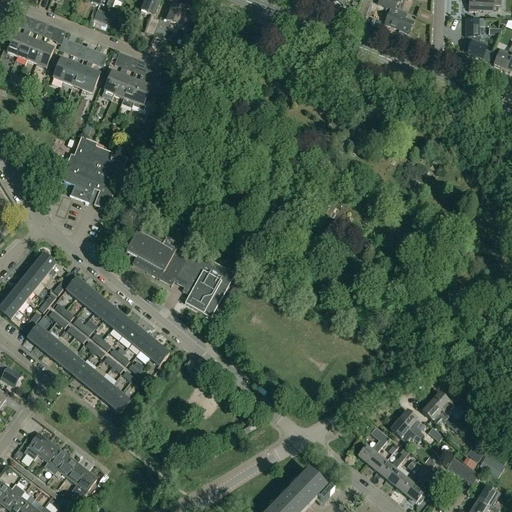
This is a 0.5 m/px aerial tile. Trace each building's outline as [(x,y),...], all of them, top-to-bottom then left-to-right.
[(109,0),(106,8),(112,10),(115,2),(122,5),(124,0),(109,0)] [(153,0),(145,0),(141,13),(151,17),(146,29),(148,30),(146,36),(153,39),(160,22),(154,20),(161,3),(153,0)] [(399,2),(399,1),(395,0),(380,0),(378,6),(394,13),(399,2)] [(501,8),(500,0),(487,0),(487,1),(469,0),(469,13),(477,14),(477,12),(493,13),(493,7),(501,8)] [(165,25),(160,22),(153,39),(160,41),(162,36),(165,37),(170,24),(185,30),(188,22),(183,20),(186,13),(172,8),(165,25)] [(111,17),(98,12),(94,21),(107,27),(111,17)] [(414,23),(406,20),(407,17),(408,16),(398,12),(396,17),(390,14),(385,26),(400,32),(409,36),(414,23)] [(35,22),(29,19),(27,26),(33,28),(35,22)] [(25,39),(27,33),(30,34),(33,28),(27,26),(22,38),(15,35),(7,55),(17,59),(25,39)] [(46,33),(52,35),(54,29),(49,27),(46,33)] [(480,28),(466,27),(466,39),(469,39),(469,44),(472,45),(467,56),(482,62),(487,50),(486,50),(487,47),(485,45),(480,43),(481,39),(479,38),(480,28)] [(56,45),(61,47),(66,34),(61,32),(56,45)] [(46,33),(44,39),(50,42),(52,35),(46,33)] [(27,63),(34,43),(25,39),(17,59),(27,63)] [(44,47),(34,43),(27,63),(36,67),(44,47)] [(73,51),(79,53),(81,47),(75,45),(73,51)] [(36,67),(46,71),(54,51),(44,47),(36,67)] [(73,51),(70,57),(76,60),(79,53),(73,51)] [(494,68),(505,73),(511,57),(511,56),(500,51),(494,68)] [(95,53),(92,59),(98,61),(100,55),(95,53)] [(130,66),(132,60),(126,58),(124,64),(130,66)] [(96,67),(98,61),(92,59),(90,65),(93,66),(96,67)] [(53,81),(63,85),(71,65),(61,61),(53,81)] [(124,64),(121,70),(125,71),(127,72),(130,66),(124,64)] [(63,85),(73,89),(80,69),(71,65),(63,85)] [(73,89),(82,92),(90,72),(80,69),(73,89)] [(104,93),(114,97),(122,78),(125,71),(121,70),(119,76),(112,74),(104,93)] [(138,84),(141,85),(144,86),(149,72),(144,70),(138,84)] [(153,82),(157,84),(157,83),(163,86),(168,73),(162,71),(162,72),(158,70),(153,82)] [(114,97),(124,101),(131,81),(124,79),(127,72),(125,71),(122,78),(114,97)] [(100,76),(90,72),(82,92),(92,96),(100,76)] [(131,81),(124,101),(121,107),(131,111),(133,105),(141,85),(138,84),(131,81)] [(141,85),(133,105),(131,111),(145,116),(150,103),(146,102),(151,89),(144,86),(141,85)] [(63,115),(71,118),(74,111),(66,107),(65,108),(63,114),(63,115)] [(96,186),(94,192),(99,194),(94,208),(107,214),(127,162),(83,144),(75,165),(72,163),(68,175),(96,186)] [(96,186),(68,175),(64,185),(74,189),(92,196),(94,192),(96,186)] [(70,199),(70,198),(69,199),(88,206),(92,196),(74,189),(70,199)] [(176,280),(186,285),(182,293),(189,297),(184,306),(210,320),(234,276),(201,258),(191,252),(165,238),(161,245),(138,232),(125,254),(135,260),(132,267),(171,288),(176,280)] [(43,257),(35,266),(53,280),(56,275),(52,272),(56,267),(43,257)] [(35,266),(28,275),(41,286),(48,277),(52,280),(53,280),(35,266)] [(28,275),(20,285),(33,295),(41,286),(28,275)] [(68,275),(61,284),(65,288),(73,278),(68,275)] [(75,301),(85,288),(76,280),(66,293),(75,301)] [(61,284),(53,293),(58,297),(65,288),(61,284)] [(25,304),(33,295),(20,285),(13,294),(25,304)] [(235,286),(231,293),(237,296),(240,289),(235,286)] [(84,308),(95,296),(85,288),(75,301),(84,308)] [(13,294),(5,303),(18,313),(25,304),(13,294)] [(51,296),(45,304),(49,308),(56,300),(51,296)] [(95,296),(84,308),(94,316),(104,303),(95,296)] [(5,303),(0,309),(0,314),(10,323),(18,313),(5,303)] [(104,303),(94,316),(103,323),(113,311),(104,303)] [(45,304),(38,312),(43,316),(49,308),(45,304)] [(66,312),(58,306),(54,310),(62,317),(66,312)] [(113,311),(103,323),(112,331),(123,318),(113,311)] [(62,317),(70,323),(73,318),(66,312),(62,317)] [(48,318),(56,324),(60,320),(52,313),(48,318)] [(34,326),(41,319),(36,315),(30,322),(34,326)] [(123,318),(112,331),(121,339),(132,326),(123,318)] [(67,326),(60,320),(56,324),(63,330),(67,326)] [(73,325),(80,332),(84,327),(76,321),(73,325)] [(30,322),(23,330),(28,334),(34,326),(30,322)] [(131,346),(141,334),(132,326),(121,339),(131,346)] [(92,334),(84,327),(80,332),(88,338),(92,334)] [(27,341),(36,348),(47,336),(37,328),(27,341)] [(78,335),(70,328),(66,333),(74,339),(78,335)] [(150,341),(141,334),(131,346),(140,354),(150,341)] [(86,341),(78,335),(74,339),(82,346),(86,341)] [(56,343),(47,336),(36,348),(46,356),(56,343)] [(103,342),(95,336),(91,341),(99,347),(103,342)] [(150,341),(140,354),(149,361),(160,349),(150,341)] [(99,347),(107,353),(110,349),(103,342),(99,347)] [(46,356),(55,364),(65,351),(56,343),(46,356)] [(97,350),(89,344),(85,348),(93,354),(97,350)] [(149,361),(159,369),(169,356),(160,349),(149,361)] [(97,350),(93,354),(101,361),(104,356),(97,350)] [(74,359),(65,351),(55,364),(64,371),(74,359)] [(121,357),(113,351),(110,356),(117,362),(121,357)] [(117,362),(125,368),(129,364),(121,357),(117,362)] [(135,359),(137,366),(144,365),(142,357),(135,359)] [(64,371),(73,379),(84,366),(74,359),(64,371)] [(115,365),(107,359),(104,363),(111,370),(115,365)] [(21,378),(0,365),(0,375),(4,378),(1,382),(14,390),(15,388),(16,389),(19,385),(17,384),(21,378)] [(119,376),(123,371),(115,365),(111,370),(110,371),(113,374),(115,372),(119,376)] [(93,374),(84,366),(73,379),(83,386),(93,374)] [(128,371),(136,377),(140,372),(132,366),(128,371)] [(147,379),(140,372),(136,377),(143,383),(147,379)] [(83,386),(92,394),(102,381),(93,374),(83,386)] [(133,380),(126,374),(122,378),(130,385),(133,380)] [(130,385),(137,391),(141,386),(133,380),(130,385)] [(101,401),(111,389),(102,381),(92,394),(101,401)] [(101,401),(110,409),(121,396),(111,389),(101,401)] [(439,395),(430,405),(453,424),(456,421),(451,416),(456,411),(439,395)] [(121,396),(110,409),(120,417),(130,404),(121,396)] [(449,428),(453,424),(430,405),(422,414),(436,426),(441,421),(449,428)] [(417,428),(420,424),(407,413),(399,423),(421,442),(424,438),(419,435),(421,432),(417,428)] [(418,445),(421,442),(399,423),(390,432),(406,445),(410,440),(413,442),(418,445)] [(256,430),(254,426),(244,432),(246,436),(256,430)] [(377,455),(389,441),(379,433),(375,430),(370,436),(379,444),(377,447),(373,451),(372,453),(368,450),(367,449),(358,459),(368,466),(368,467),(377,455)] [(428,435),(438,444),(442,439),(432,431),(428,435)] [(488,435),(484,441),(491,445),(495,440),(488,435)] [(24,455),(34,463),(38,458),(48,444),(39,436),(24,455)] [(48,444),(38,458),(47,465),(58,451),(48,444)] [(57,472),(68,458),(58,451),(47,465),(44,469),(54,477),(57,472)] [(22,455),(17,452),(14,457),(19,460),(22,455)] [(378,456),(377,455),(368,467),(377,474),(387,463),(382,459),(378,456)] [(386,465),(387,463),(377,474),(387,482),(396,471),(396,470),(405,459),(402,456),(397,462),(396,461),(392,467),(391,468),(386,465)] [(58,479),(61,475),(67,480),(78,466),(68,458),(57,472),(54,477),(58,479)] [(480,469),(498,480),(504,470),(486,458),(480,469)] [(447,470),(453,474),(459,464),(453,460),(447,470)] [(429,470),(431,472),(436,467),(429,461),(424,466),(429,470)] [(464,466),(474,472),(477,467),(467,461),(464,466)] [(453,474),(457,477),(464,467),(459,464),(453,474)] [(77,487),(87,473),(78,466),(67,480),(77,487)] [(457,477),(462,480),(469,470),(464,467),(457,477)] [(462,480),(467,483),(474,473),(469,470),(462,480)] [(397,471),(396,471),(387,482),(396,490),(404,480),(405,480),(406,478),(401,474),(400,476),(396,472),(397,471)] [(415,486),(406,498),(416,505),(416,504),(418,505),(420,505),(424,500),(424,497),(423,496),(424,495),(425,494),(420,490),(424,484),(423,483),(425,481),(432,486),(437,480),(427,472),(424,475),(420,480),(415,486)] [(77,487),(86,495),(97,481),(87,473),(77,487)] [(467,483),(473,487),(479,477),(474,473),(467,483)] [(301,511),(317,496),(324,503),(333,493),(330,490),(328,493),(308,474),(271,511),(301,511)] [(404,480),(396,490),(406,498),(415,486),(410,482),(409,483),(405,480),(404,480)] [(0,486),(0,505),(1,506),(11,492),(1,485),(0,486)] [(11,492),(1,506),(8,511),(11,511),(21,500),(25,494),(16,487),(11,492)] [(477,505),(488,511),(499,511),(500,511),(493,507),(495,503),(496,504),(500,497),(486,488),(482,494),(483,494),(477,505)] [(26,511),(31,507),(21,500),(11,511),(26,511)]
